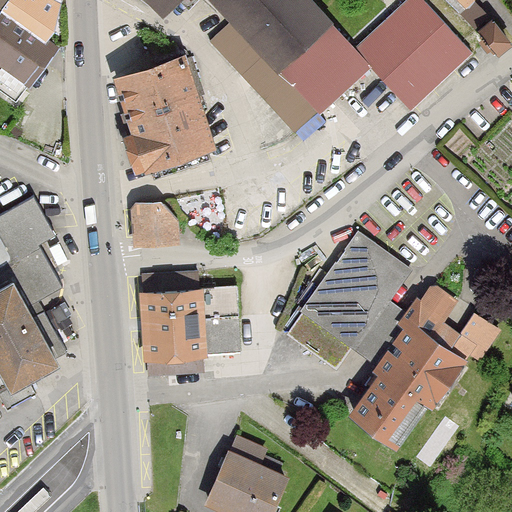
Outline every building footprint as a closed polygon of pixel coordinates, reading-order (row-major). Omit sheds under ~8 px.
[(0,0),(0,83),(20,94),(59,45),(46,34),(61,5),(61,0),(0,0)] [(210,42),(296,133),(368,68),(407,111),(474,50),(428,0),(405,0),(354,47),(311,0),(145,0),(163,16),(178,0),(208,0),(227,22),(210,42)] [(180,50),(104,73),(122,132),(108,137),(120,175),(137,169),(210,146),(180,50)] [(0,384),(64,349),(37,301),(69,283),(44,238),(58,231),(36,191),(0,211),(0,384)] [(130,200),(130,243),(178,243),(177,199),(130,200)] [(375,364),(336,416),(379,448),(416,398),(428,407),(469,353),(482,363),(506,332),(432,277),(408,308),(392,297),(412,270),(362,233),(287,332),(339,371),(355,350),(375,364)] [(140,290),(145,359),(149,359),(150,374),(205,370),(204,354),(242,352),(237,284),(201,286),(200,269),(143,273),(144,290),(140,290)] [(207,501),(231,511),(269,511),(287,474),(261,463),(268,449),(237,436),(207,501)] [(36,495),(18,511),(35,511),(53,495),(45,487),(36,495)]
